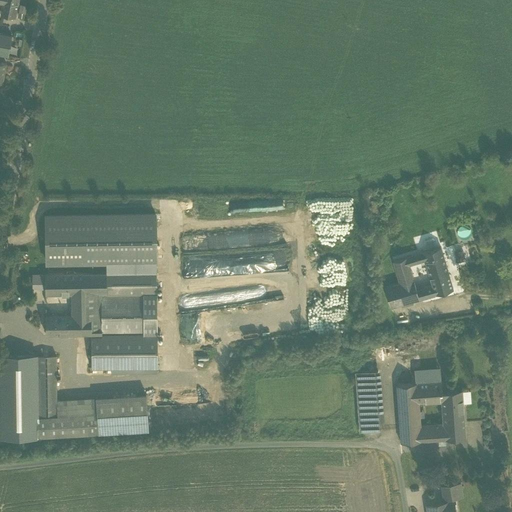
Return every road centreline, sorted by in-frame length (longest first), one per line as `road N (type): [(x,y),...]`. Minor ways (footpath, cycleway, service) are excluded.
road 1 (unclassified): [(405,511),(397,460),(382,444),(245,444),(0,467)]
road 2 (tertiary): [(0,246),(43,0)]
